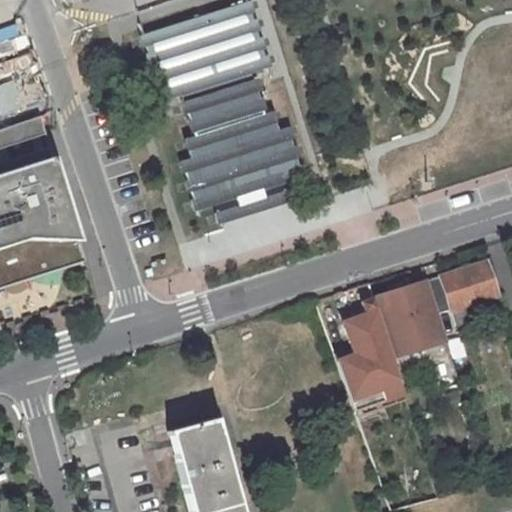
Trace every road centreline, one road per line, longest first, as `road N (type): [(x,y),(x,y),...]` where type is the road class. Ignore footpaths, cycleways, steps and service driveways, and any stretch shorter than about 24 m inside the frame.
road 1 (residential): [(511,213),(148,339)]
road 2 (residential): [(148,339),(44,28)]
road 3 (residential): [(56,511),(24,379)]
road 4 (residential): [(24,379),(148,339)]
